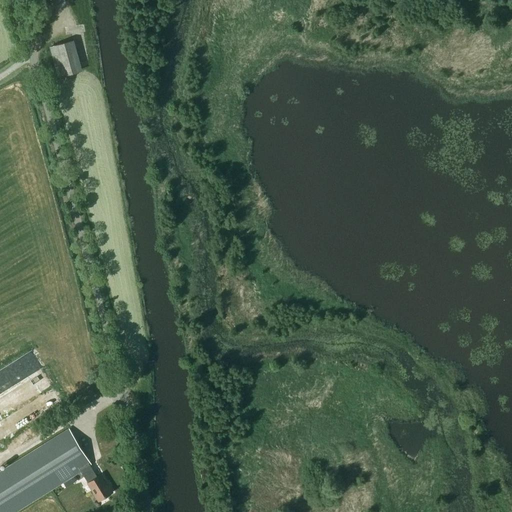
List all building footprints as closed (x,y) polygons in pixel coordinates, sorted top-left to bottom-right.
[(46,0),(39,3),(42,13),(50,11),(46,0)] [(51,47),(52,48),(62,81),(85,73),(74,40),(51,47)] [(38,350),(7,368),(16,383),(46,365),(38,350)] [(50,426),(66,417),(60,407),(45,417),(50,426)] [(7,467),(0,472),(0,511),(14,511),(30,504),(82,471),(89,482),(88,482),(100,501),(113,493),(102,475),(98,477),(91,465),(92,464),(70,428),(7,467)]
